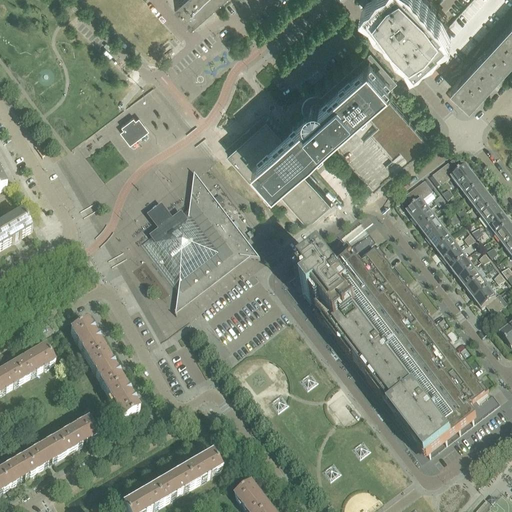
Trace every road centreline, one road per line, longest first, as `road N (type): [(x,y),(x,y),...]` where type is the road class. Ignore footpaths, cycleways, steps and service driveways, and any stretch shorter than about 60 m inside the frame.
road 1 (residential): [(374,205),(280,272),(276,286),(433,485)]
road 2 (residential): [(508,380),(374,205)]
road 3 (residential): [(305,511),(215,396),(178,414)]
road 4 (residential): [(466,136),(345,0)]
road 5 (residential): [(178,414),(33,501)]
road 6 (residential): [(191,46),(159,74),(145,75),(76,8)]
road 7 (residential): [(69,240),(67,223),(0,106)]
road 8 (residential): [(178,414),(104,289)]
road 9 (residential): [(0,351),(104,289)]
